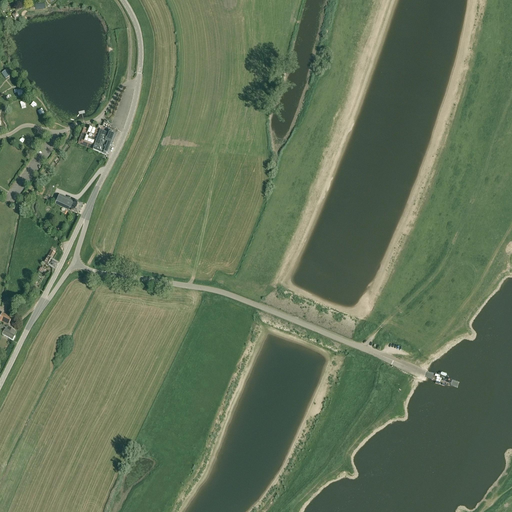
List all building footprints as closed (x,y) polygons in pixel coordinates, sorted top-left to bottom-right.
[(1,73),(5,79),(10,76),(6,70),(1,73)] [(78,144),(105,155),(108,154),(115,136),(116,134),(108,131),(111,124),(105,122),(102,128),(101,131),(90,126),(87,133),(83,132),(78,144)] [(60,195),(56,204),(79,214),(83,204),(75,201),(60,195)] [(55,268),(57,264),(51,260),(55,253),(51,251),(45,263),(55,268)] [(35,293),(37,288),(34,286),(27,297),(30,300),(35,293)] [(0,321),(9,325),(12,317),(2,313),(0,317),(0,321)] [(2,335),(12,341),(15,337),(13,336),(15,331),(4,326),(4,327),(0,325),(0,332),(1,333),(3,334),(2,335)]
